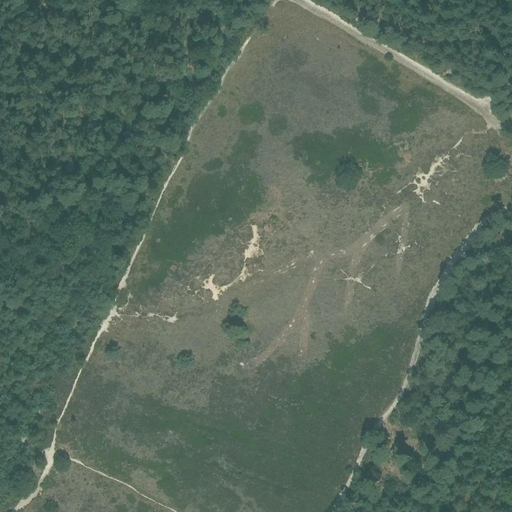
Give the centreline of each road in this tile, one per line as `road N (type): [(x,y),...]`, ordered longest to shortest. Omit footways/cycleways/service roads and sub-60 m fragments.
road 1 (track): [(328,511),(404,382),(451,263),(487,222),(511,209)]
road 2 (track): [(465,100),(299,0)]
